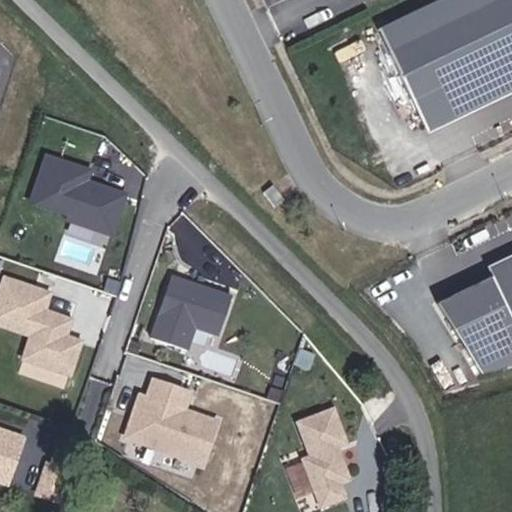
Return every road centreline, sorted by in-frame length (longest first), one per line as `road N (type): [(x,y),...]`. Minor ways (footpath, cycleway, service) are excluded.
road 1 (unclassified): [(443,511),(438,437),(416,387),(29,0)]
road 2 (unknown): [(168,139),(124,229),(79,377)]
